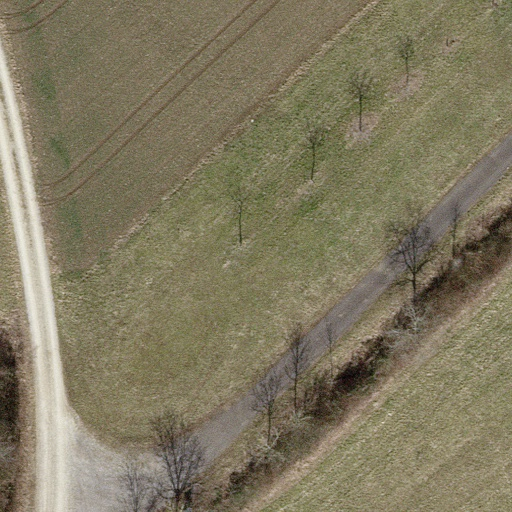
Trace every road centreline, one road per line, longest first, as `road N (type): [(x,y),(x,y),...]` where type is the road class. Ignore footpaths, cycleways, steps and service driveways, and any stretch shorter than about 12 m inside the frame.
road 1 (track): [(84,511),(141,487),(238,422),(511,149)]
road 2 (track): [(0,80),(50,390),(50,511)]
